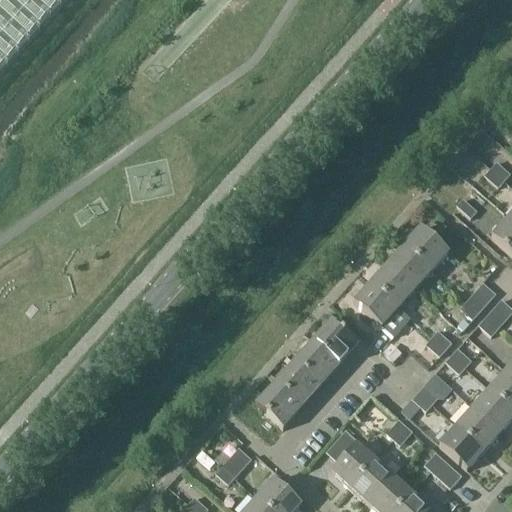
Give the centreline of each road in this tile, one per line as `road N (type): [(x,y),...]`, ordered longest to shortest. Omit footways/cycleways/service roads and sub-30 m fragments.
road 1 (tertiary): [(0,472),(424,0)]
road 2 (residential): [(271,460),(368,352)]
